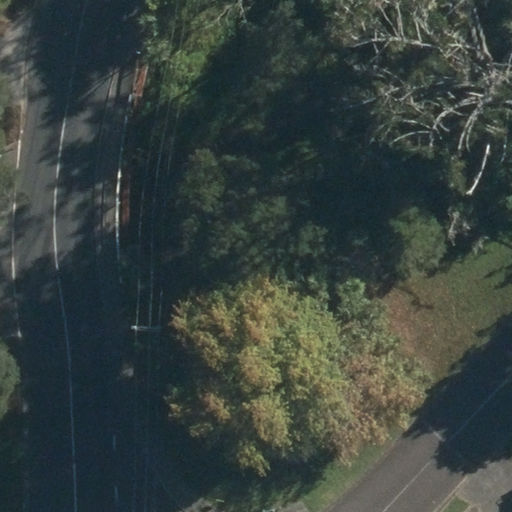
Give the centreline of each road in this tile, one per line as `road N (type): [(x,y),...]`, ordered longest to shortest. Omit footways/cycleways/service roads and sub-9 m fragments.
road 1 (tertiary): [(91,511),(95,0)]
road 2 (residential): [(511,376),(382,511)]
